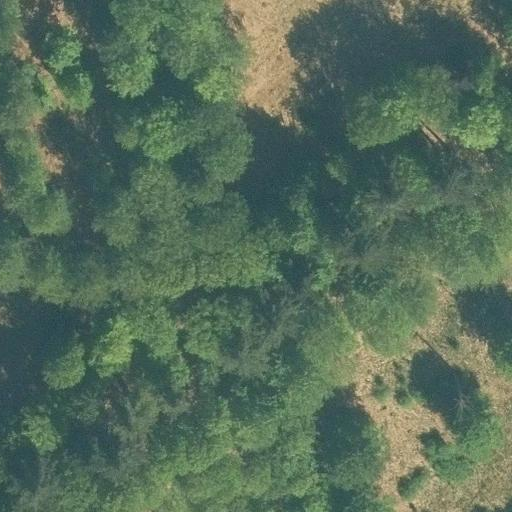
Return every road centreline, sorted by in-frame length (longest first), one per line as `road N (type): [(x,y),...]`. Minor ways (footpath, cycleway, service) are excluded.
road 1 (track): [(24,511),(511,121)]
road 2 (track): [(205,368),(192,310),(162,0)]
road 3 (track): [(0,251),(192,310)]
